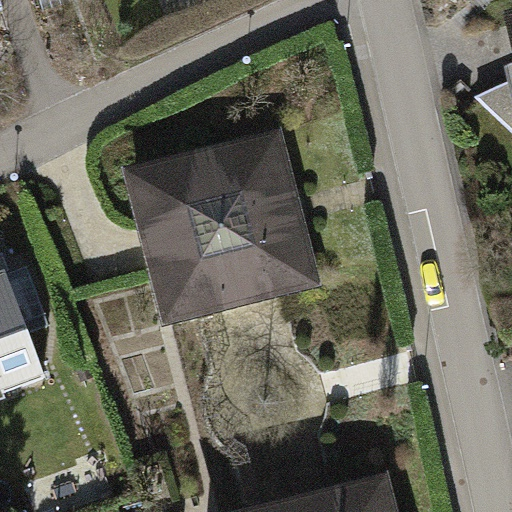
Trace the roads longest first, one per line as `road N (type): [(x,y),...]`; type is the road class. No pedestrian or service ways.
road 1 (residential): [(385,0),(495,511)]
road 2 (residential): [(330,0),(0,156)]
